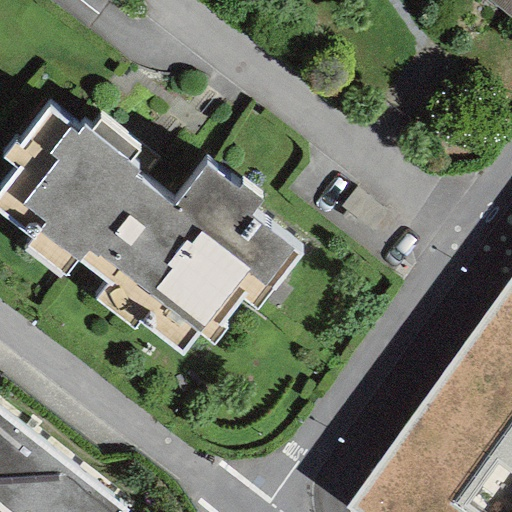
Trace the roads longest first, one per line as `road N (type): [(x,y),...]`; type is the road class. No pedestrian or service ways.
road 1 (residential): [(471,231),(171,0)]
road 2 (residential): [(269,511),(471,231)]
road 3 (residential): [(0,324),(240,511)]
